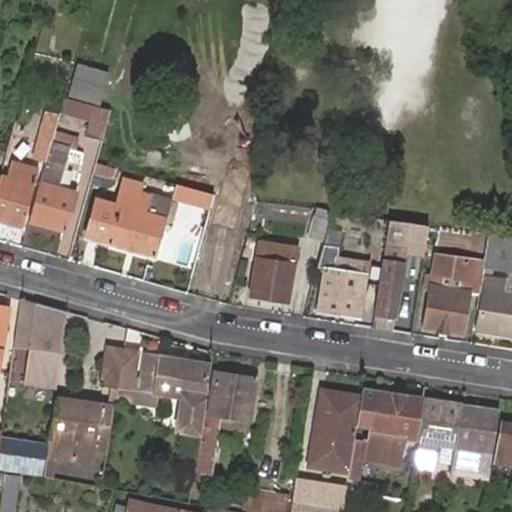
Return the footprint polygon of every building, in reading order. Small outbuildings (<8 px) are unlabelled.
[(100,104),(108,74),(78,66),(70,96),(100,104)] [(110,112),(65,100),(60,114),(89,121),(86,140),(101,143),(110,112)] [(55,134),(59,121),(48,118),(37,159),(47,162),(51,147),(55,134)] [(79,140),(55,134),(51,147),(67,152),(76,155),(79,140)] [(47,162),(30,224),(66,235),(76,194),(57,189),(67,152),(51,147),(47,162)] [(10,181),(1,179),(0,180),(0,222),(21,229),(38,173),(14,166),(10,181)] [(166,211),(169,202),(142,195),(140,198),(122,193),(118,207),(99,202),(89,238),(154,256),(162,226),(169,228),(173,213),(166,211)] [(176,204),(169,202),(166,211),(173,213),(176,204)] [(386,237),(388,222),(366,219),(363,233),(386,237)] [(422,258),(427,228),(413,225),(408,256),(422,258)] [(511,238),(496,237),(491,273),(508,275),(511,275),(511,238)] [(406,248),(385,245),(382,263),(404,266),(406,256),(405,256),(406,248)] [(288,305),(294,267),(291,266),(292,255),(273,252),(271,263),(258,261),(251,298),(288,305)] [(325,270),(318,312),(360,319),(366,276),(360,275),(362,262),(338,259),(335,272),(325,270)] [(434,262),(424,327),(423,331),(460,338),(471,268),(434,262)] [(373,319),(395,322),(404,266),(382,263),(373,319)] [(507,282),(482,277),(479,291),(485,291),(511,296),(511,275),(508,275),(507,282)] [(511,296),(485,291),(478,331),(511,337),(511,296)] [(35,303),(22,299),(14,349),(27,351),(35,303)] [(68,313),(35,303),(27,351),(21,383),(56,390),(68,313)] [(120,372),(124,349),(107,347),(101,383),(118,386),(119,383),(120,372)] [(124,349),(120,372),(136,375),(139,351),(124,349)] [(201,426),(212,363),(153,353),(152,362),(147,361),(142,387),(141,398),(160,401),(161,390),(185,394),(180,423),(201,426)] [(249,434),(257,380),(216,374),(210,415),(207,414),(198,479),(213,481),(220,429),(249,434)] [(134,385),(119,383),(118,386),(117,394),(132,396),(134,385)] [(142,387),(134,385),(132,396),(141,398),(142,387)] [(349,474),(348,481),(354,482),(355,476),(358,476),(362,454),(403,461),(406,444),(412,445),(420,400),(362,390),(360,400),(357,420),(370,422),(368,441),(362,440),(362,443),(354,442),(349,474)] [(357,420),(360,400),(324,394),(312,468),(349,474),(354,442),(357,420)] [(95,452),(108,454),(112,429),(99,427),(102,405),(57,398),(48,457),(93,464),(95,452)] [(454,447),(461,405),(425,400),(418,450),(437,453),(438,444),(454,447)] [(99,427),(112,429),(115,407),(102,405),(99,427)] [(487,480),(497,412),(461,405),(454,447),(450,473),(471,477),(487,480)] [(511,426),(503,424),(496,464),(511,466),(511,426)] [(28,471),(43,474),(47,447),(4,439),(1,456),(29,461),(28,471)] [(0,460),(0,466),(28,471),(29,461),(1,456),(0,460)] [(5,477),(0,511),(12,511),(17,479),(5,477)] [(293,502),(344,511),(347,491),(296,483),(293,502)] [(272,511),(275,492),(258,489),(254,511),(272,511)] [(272,511),(281,511),(284,494),(275,492),(272,511)] [(193,511),(127,500),(124,511),(193,511)]
